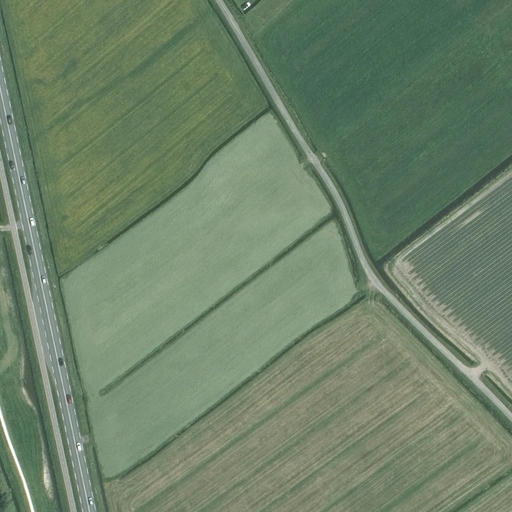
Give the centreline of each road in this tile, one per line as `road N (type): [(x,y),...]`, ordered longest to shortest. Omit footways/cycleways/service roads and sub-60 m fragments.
road 1 (unclassified): [(511,419),(374,280),(341,206),(217,0)]
road 2 (primary): [(89,511),(0,86)]
